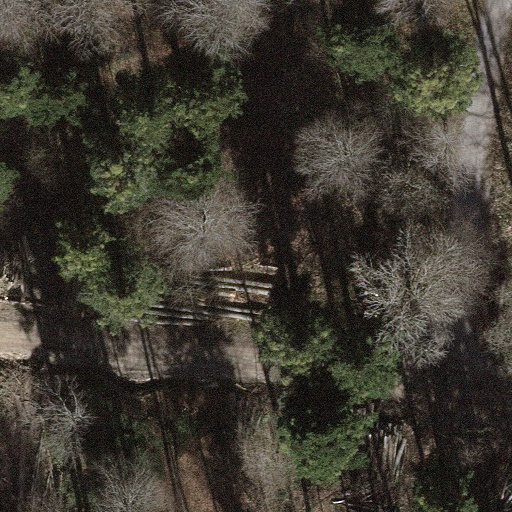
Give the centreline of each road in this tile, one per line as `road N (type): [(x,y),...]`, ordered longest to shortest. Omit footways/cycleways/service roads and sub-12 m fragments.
road 1 (track): [(511,396),(452,380),(0,337)]
road 2 (track): [(498,0),(473,121),(452,380)]
